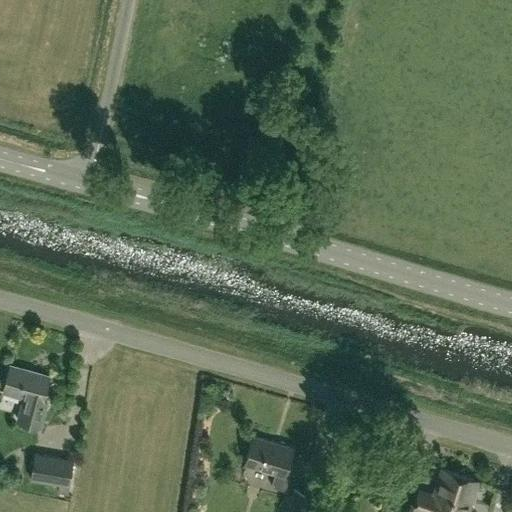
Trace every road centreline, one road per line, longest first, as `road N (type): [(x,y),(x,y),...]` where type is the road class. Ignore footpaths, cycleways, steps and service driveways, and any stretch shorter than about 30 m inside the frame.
road 1 (unclassified): [(511,447),(0,300)]
road 2 (tertiary): [(511,308),(87,187)]
road 3 (track): [(267,239),(323,0)]
road 4 (unclassified): [(127,0),(87,187)]
